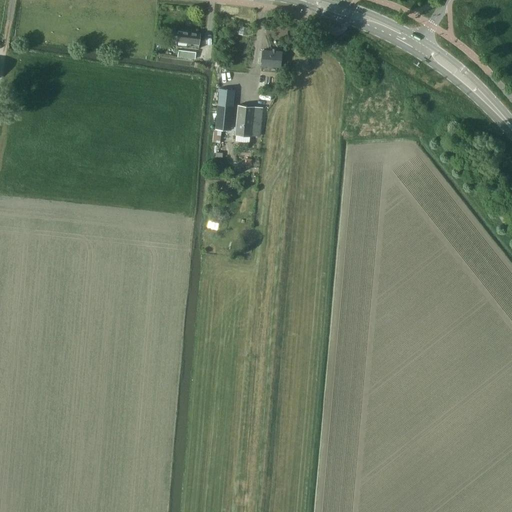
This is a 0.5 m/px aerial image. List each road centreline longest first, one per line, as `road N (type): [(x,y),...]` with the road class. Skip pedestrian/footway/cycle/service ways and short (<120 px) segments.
road 1 (secondary): [(287,0),(412,51)]
road 2 (secondary): [(412,51),(511,136)]
road 3 (secondary): [(511,121),(420,39)]
